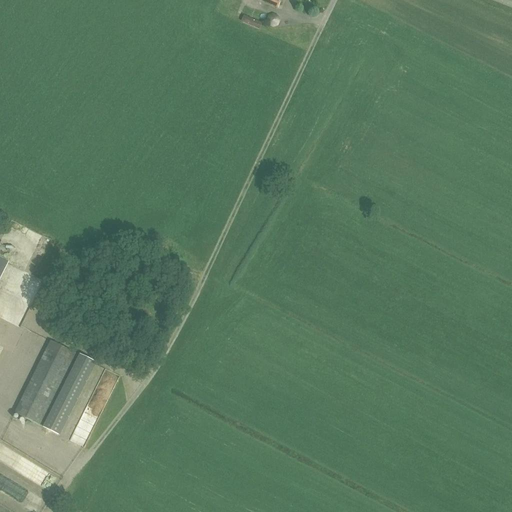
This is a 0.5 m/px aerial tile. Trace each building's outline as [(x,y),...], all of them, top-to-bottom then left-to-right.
[(259,0),(278,8),(282,0),(259,0)] [(268,25),(274,27),(278,25),(280,21),(278,16),(274,14),(268,16),(267,20),(268,25)] [(242,20),(242,22),(259,30),(262,24),(244,16),(242,20)] [(0,278),(8,261),(0,257),(0,278)] [(15,413),(42,427),(78,354),(50,341),(15,413)] [(80,355),(44,428),(60,436),(96,363),(80,355)] [(89,438),(96,428),(86,421),(79,431),(89,438)] [(74,442),(82,449),(87,442),(79,435),(74,442)] [(0,488),(0,491),(12,495),(17,482),(4,478),(0,488)]
